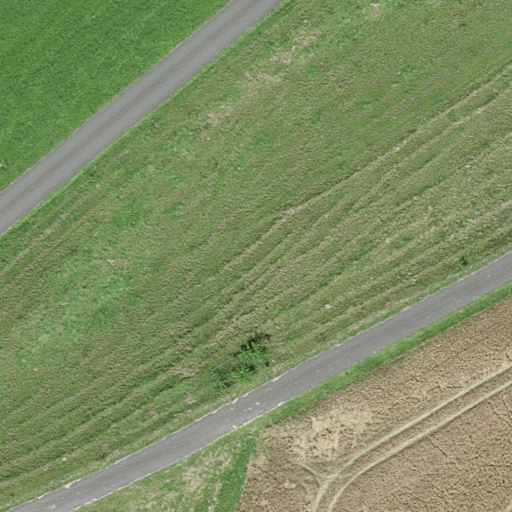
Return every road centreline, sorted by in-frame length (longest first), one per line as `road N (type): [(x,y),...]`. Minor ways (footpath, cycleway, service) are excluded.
road 1 (track): [(511,268),(251,419),(44,511)]
road 2 (unclassified): [(0,218),(252,0)]
